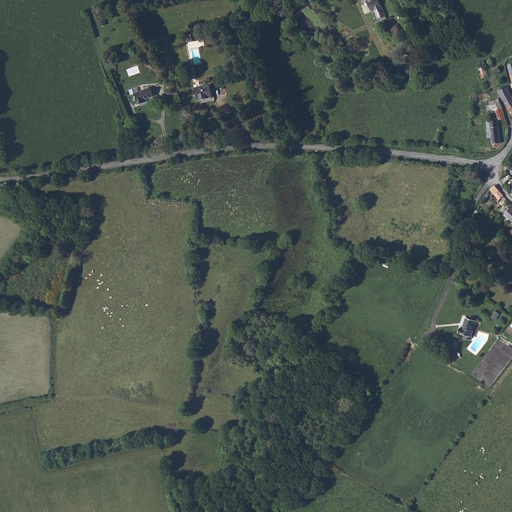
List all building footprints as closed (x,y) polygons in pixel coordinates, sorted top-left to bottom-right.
[(379,0),(370,0),(373,6),(376,5),(380,15),(388,12),(384,2),(381,3),(379,0)] [(481,68),(486,78),(492,76),(493,76),(490,69),(488,65),(481,68)] [(201,96),(210,94),(208,84),(193,87),(195,100),(202,99),(201,96)] [(501,89),(504,96),(507,102),(509,107),(511,105),(511,91),(510,87),(509,87),(508,86),(501,89)] [(133,95),(136,104),(142,102),(142,99),(151,96),(150,91),(133,95)] [(488,102),(490,111),(497,111),(498,110),(504,108),(500,98),(494,101),(494,102),(488,102)] [(490,111),(493,120),(500,119),(500,120),(507,118),(504,108),(498,110),(497,111),(490,111)] [(503,149),(503,143),(503,142),(501,134),(500,126),(499,127),(498,121),(488,123),(489,129),(490,139),(492,140),(492,141),(494,145),(494,146),(496,147),(503,149)] [(490,189),(499,199),(503,195),(493,186),(490,189)] [(502,213),(504,214),(503,215),(504,216),(505,215),(511,221),(511,220),(511,207),(511,206),(510,207),(509,207),(502,213)] [(500,312),(496,309),(492,316),(496,318),(500,312)] [(460,331),(472,335),(477,319),(467,315),(463,326),(462,326),(460,331)]
